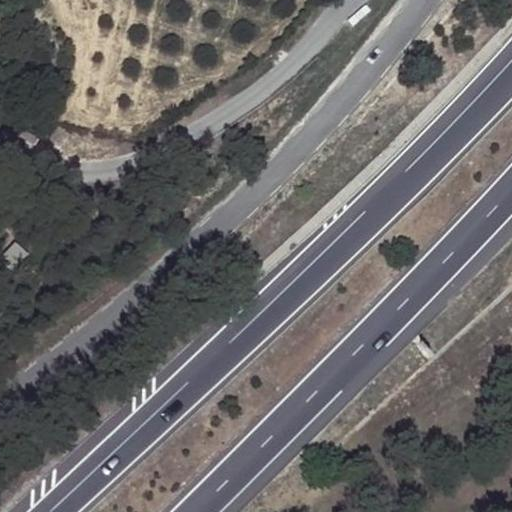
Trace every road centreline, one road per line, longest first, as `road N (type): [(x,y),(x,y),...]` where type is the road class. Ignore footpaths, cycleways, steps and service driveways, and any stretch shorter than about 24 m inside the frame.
road 1 (motorway): [(511,75),(64,511)]
road 2 (tertiary): [(402,0),(298,127),(188,234),(0,393)]
road 3 (motorway): [(207,511),(511,187)]
road 4 (unclassified): [(0,136),(86,172),(137,160),(260,89),(348,0)]
